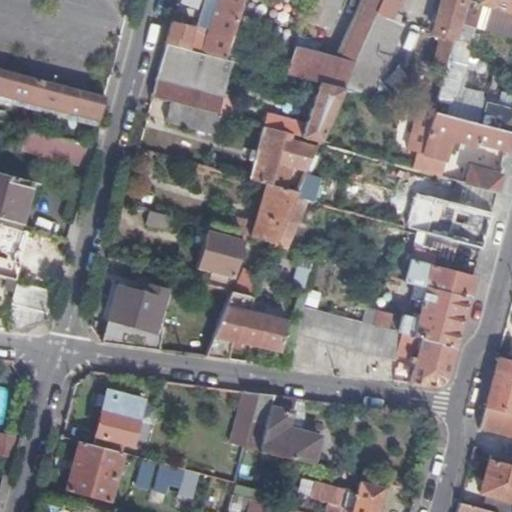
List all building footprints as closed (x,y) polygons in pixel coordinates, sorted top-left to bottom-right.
[(225,61),(244,0),(221,0),(210,36),(172,27),(167,47),(225,61)] [(313,0),(305,20),(331,30),(342,0),(377,0),(382,2),(382,0),(313,0)] [(382,2),(377,0),(367,0),(339,64),(353,68),(382,2)] [(382,0),(382,2),(353,68),(343,90),(366,97),(378,100),(403,25),(400,24),(402,19),(392,16),(400,0),(382,0)] [(441,0),(432,34),(444,38),(453,40),(463,0),(441,0)] [(511,0),(463,0),(453,40),(445,70),(445,71),(459,75),(474,31),(479,12),(486,15),(481,33),(511,41),(511,0)] [(474,31),(481,33),(486,15),(479,12),(474,31)] [(319,46),(298,38),(294,51),(316,57),(319,46)] [(453,40),(444,38),(435,67),(445,70),(453,40)] [(231,62),(225,61),(167,47),(157,82),(222,99),(231,62)] [(316,57),(294,51),(284,76),(319,85),(343,90),(353,68),(339,64),(316,57)] [(0,97),(100,122),(106,101),(0,72),(0,97)] [(157,82),(152,101),(172,105),(221,118),(224,119),(225,113),(219,111),(222,99),(157,82)] [(319,143),(330,119),(343,90),(319,85),(306,127),(302,139),(319,143)] [(352,128),(366,97),(343,90),(330,119),(352,128)] [(433,115),(444,118),(448,107),(436,103),(433,115)] [(221,118),(172,105),(166,124),(216,136),(221,118)] [(511,136),(511,132),(511,112),(486,105),(480,128),(511,136)] [(433,115),(419,111),(417,117),(408,151),(447,162),(451,150),(457,152),(459,144),(476,149),(478,146),(507,154),(511,136),(480,128),(444,118),(433,115)] [(291,123),(288,135),(293,136),(302,139),(306,127),(291,123)] [(306,173),(316,151),(290,145),(293,136),(288,135),(264,129),(250,182),(265,186),(286,191),(292,170),(306,173)] [(89,163),(92,149),(28,132),(22,152),(87,169),(89,163)] [(496,194),(500,178),(489,174),(490,170),(466,164),(460,184),(496,194)] [(0,228),(17,233),(31,185),(0,176),(0,228)] [(306,203),(313,205),(319,182),(305,176),(297,194),(294,200),(306,203)] [(481,250),(496,194),(460,184),(452,182),(446,204),(435,201),(426,236),(458,244),(481,250)] [(286,191),(265,186),(250,238),(274,244),(294,200),(297,194),(286,191)] [(285,252),(306,203),(294,200),(274,244),(272,249),(285,252)] [(177,219),(150,213),(147,227),(174,233),(177,219)] [(246,237),(233,234),(232,240),(207,234),(198,271),(234,281),(246,237)] [(467,301),(473,279),(434,270),(437,260),(448,263),(449,261),(453,262),(458,244),(426,236),(421,250),(413,248),(404,284),(425,289),(467,301)] [(233,294),(250,299),(259,278),(251,274),(241,277),(233,294)] [(46,323),(53,294),(7,282),(6,288),(7,294),(15,296),(5,333),(27,335),(46,323)] [(102,345),(158,353),(162,336),(156,334),(139,329),(141,321),(159,326),(168,293),(151,288),(148,296),(118,288),(102,345)] [(455,348),(467,301),(425,289),(421,304),(416,303),(415,309),(419,310),(416,322),(367,309),(363,324),(402,334),(455,348)] [(205,359),(222,361),(230,343),(249,300),(250,299),(233,294),(232,294),(205,359)] [(249,300),(230,343),(280,354),(287,324),(250,315),(253,301),(249,300)] [(344,349),(353,321),(300,308),(293,335),(344,349)] [(139,329),(156,334),(159,326),(141,321),(139,329)] [(397,356),(402,334),(363,324),(353,321),(344,349),(395,362),(397,356)] [(446,382),(455,348),(402,334),(397,356),(411,359),(410,365),(414,366),(410,386),(434,388),(446,382)] [(511,363),(499,360),(486,409),(511,415),(511,363)] [(107,393),(92,448),(118,455),(120,445),(127,447),(131,448),(137,425),(142,427),(146,416),(140,415),(144,403),(107,393)] [(259,396),(244,394),(230,445),(244,449),(249,432),(251,422),(259,396)] [(249,432),(244,449),(255,451),(311,466),(317,441),(286,433),(295,401),(259,396),(251,422),(266,427),(264,436),(249,432)] [(511,415),(486,409),(480,430),(511,439),(511,415)] [(0,458),(9,460),(15,441),(0,438),(0,458)] [(92,448),(80,445),(66,495),(108,505),(121,455),(118,455),(92,448)] [(121,455),(125,457),(127,447),(120,445),(118,455),(121,455)] [(255,451),(244,449),(231,497),(251,502),(254,489),(246,486),(255,451)] [(511,511),(511,468),(489,462),(480,495),(487,497),(483,511),(485,511),(511,511)] [(377,511),(383,490),(359,485),(356,495),(334,490),(329,510),(339,511),(377,511)] [(251,502),(231,497),(227,511),(266,511),(268,507),(251,502)] [(91,511),(45,500),(42,511),(91,511)]
